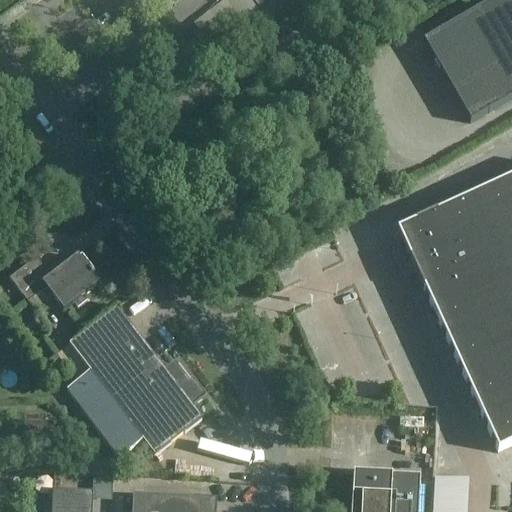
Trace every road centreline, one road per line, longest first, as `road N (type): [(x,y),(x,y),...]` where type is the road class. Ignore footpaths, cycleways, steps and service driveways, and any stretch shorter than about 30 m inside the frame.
road 1 (unclassified): [(274,511),(256,401),(78,163)]
road 2 (unclassified): [(78,163),(0,63)]
